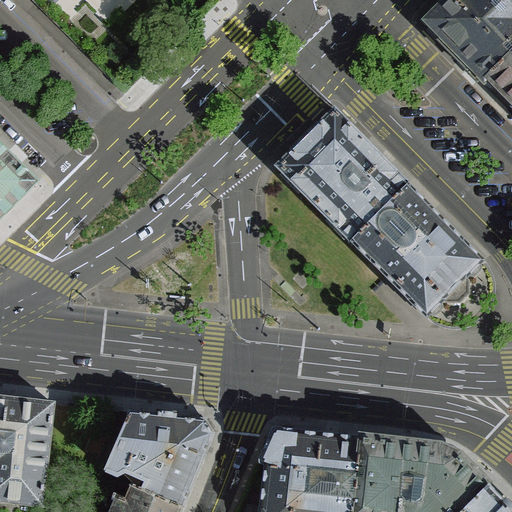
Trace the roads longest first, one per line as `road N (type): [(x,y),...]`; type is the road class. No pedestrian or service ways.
road 1 (residential): [(323,60),(511,250)]
road 2 (secondary): [(250,364),(0,338)]
road 3 (secondary): [(38,270),(115,249),(238,147)]
road 4 (tertiary): [(250,364),(238,147)]
road 5 (residential): [(511,155),(373,12)]
road 6 (secondary): [(271,8),(131,141)]
road 7 (residential): [(131,141),(0,9)]
road 8 (tertiary): [(212,511),(243,435),(250,364)]
road 9 (secondary): [(381,379),(448,403),(511,440)]
road 10 (secondary): [(250,364),(381,379)]
road 11 (secondary): [(511,379),(381,379)]
road 12 (secondary): [(238,147),(323,60)]
